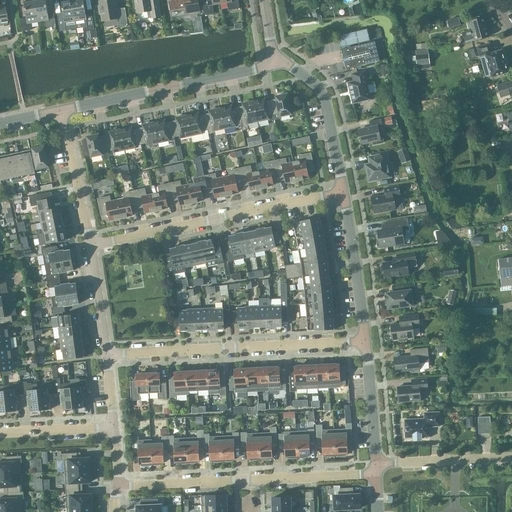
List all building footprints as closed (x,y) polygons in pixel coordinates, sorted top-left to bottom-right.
[(44,0),(35,2),(38,22),(44,21),(45,28),(56,27),(54,14),(48,15),(45,0),(44,0)] [(85,28),(86,28),(87,31),(94,30),(92,14),(86,15),(83,0),(73,2),(76,22),(82,21),(85,28)] [(102,21),(106,21),(107,27),(119,25),(119,27),(128,26),(125,8),(117,9),(115,0),(99,0),(100,6),(99,6),(100,15),(101,14),(102,21)] [(150,0),(135,0),(137,14),(138,14),(139,20),(148,18),(148,19),(161,17),(159,3),(151,4),(150,0)] [(186,14),(200,12),(198,0),(168,0),(171,11),(186,8),(186,14)] [(213,5),(220,4),(219,0),(201,0),(204,15),(214,14),(213,5)] [(229,11),(240,9),(238,0),(219,0),(220,4),(228,3),(229,11)] [(32,23),(38,22),(35,2),(24,3),(26,18),(20,19),(22,32),(31,30),(32,23)] [(70,23),(76,22),(73,2),(62,3),(64,18),(58,19),(60,32),(69,31),(70,23)] [(449,27),(460,24),(458,17),(447,20),(449,27)] [(465,43),(489,36),(484,17),(470,21),(472,30),(462,33),(465,43)] [(368,29),(339,36),(341,48),(370,41),(368,29)] [(375,42),(341,50),(346,69),(380,61),(375,42)] [(477,46),(479,57),(485,55),(491,77),(508,73),(502,49),(492,52),(490,43),(477,46)] [(430,69),(428,49),(415,50),(416,65),(418,65),(418,70),(430,69)] [(348,83),(353,104),(370,100),(366,80),(367,79),(365,72),(352,75),(354,82),(348,83)] [(511,81),(511,82),(498,87),(501,97),(511,94),(511,98),(511,81)] [(276,99),(271,100),(275,120),(280,119),(280,117),(292,115),(287,94),(276,97),(276,99)] [(265,99),(254,102),(258,122),(269,119),(269,121),(275,120),(271,100),(265,102),(265,99)] [(387,109),(396,109),(395,99),(386,100),(387,109)] [(446,100),(422,103),(423,110),(447,108),(446,100)] [(258,122),(254,102),(242,104),(243,106),(237,108),(241,128),(242,131),(249,130),(248,124),(250,131),(260,129),(258,122)] [(241,128),(237,108),(232,109),(231,106),(220,109),(225,129),(235,127),(236,129),(241,128)] [(214,131),(225,129),(220,109),(209,111),(210,114),(204,115),(208,131),(208,135),(215,133),(214,131)] [(396,111),(387,111),(387,119),(396,119),(396,111)] [(208,131),(204,115),(199,116),(198,113),(187,116),(191,136),(193,143),(210,139),(208,135),(208,131)] [(449,115),(436,117),(437,128),(450,126),(449,115)] [(180,138),(191,136),(187,116),(176,118),(176,121),(171,122),(175,138),(180,137),(180,138)] [(370,128),(359,130),(362,144),(373,142),(373,145),(384,143),(381,129),(378,129),(378,127),(382,126),(381,119),(369,122),(370,128)] [(175,138),(171,122),(165,123),(165,121),(154,123),(158,143),(169,141),(169,143),(175,142),(175,138)] [(147,146),(158,143),(154,123),(143,125),(143,128),(138,129),(141,145),(147,144),(147,146)] [(141,145),(138,129),(132,130),(132,128),(121,130),(124,150),(135,148),(136,150),(142,149),(141,145)] [(113,153),(124,150),(121,130),(109,132),(110,135),(104,136),(108,152),(113,151),(113,153)] [(108,152),(104,136),(99,137),(99,135),(87,137),(87,139),(82,141),(85,156),(91,155),(91,157),(102,155),(103,161),(110,160),(108,152)] [(309,137),(291,141),(293,147),(311,143),(309,137)] [(49,167),(44,146),(32,149),(32,150),(0,156),(0,181),(35,174),(34,170),(49,167)] [(174,155),(181,153),(179,146),(172,148),(174,155)] [(207,171),(203,151),(197,152),(200,172),(207,171)] [(294,163),(298,182),(303,180),(303,179),(309,178),(308,172),(314,171),(311,154),(299,156),(300,161),(294,163)] [(386,154),(371,157),(370,158),(371,162),(363,164),(366,181),(375,180),(390,177),(389,171),(392,170),(393,169),(394,166),(393,164),(392,162),(390,161),(387,161),(386,154)] [(408,155),(401,157),(403,163),(410,160),(408,155)] [(298,182),(294,163),(287,164),(286,159),(275,161),(279,178),(284,177),(286,183),(292,182),(292,183),(298,182)] [(273,180),(279,178),(275,161),(264,164),(265,169),(258,170),(262,189),(268,188),(268,187),(274,186),(273,180)] [(262,189),(258,170),(252,172),(250,167),(240,169),(243,186),(249,185),(250,191),(257,189),(257,190),(262,189)] [(237,187),(243,186),(240,169),(229,171),(230,176),(223,178),(227,197),(233,195),(232,194),(239,193),(237,187)] [(227,197),(223,178),(216,179),(215,174),(204,176),(208,194),(214,192),(215,198),(221,197),(222,198),(227,197)] [(202,195),(208,194),(204,176),(194,179),(195,184),(188,185),(192,204),(197,203),(197,202),(203,201),(202,195)] [(113,179),(91,183),(93,190),(114,185),(113,179)] [(192,204),(188,185),(181,187),(180,182),(169,184),(173,201),(179,200),(180,206),(186,204),(186,205),(192,204)] [(167,202),(173,201),(169,184),(158,186),(160,191),(153,193),(157,212),(162,210),(162,209),(168,208),(167,202)] [(402,209),(401,199),(398,186),(385,189),(386,196),(372,198),(375,213),(402,209)] [(157,212),(153,193),(146,194),(145,189),(134,192),(138,209),(144,207),(145,213),(151,212),(151,213),(157,212)] [(39,212),(60,208),(58,197),(53,198),(52,192),(29,197),(31,207),(38,206),(39,212)] [(132,210),(138,209),(134,192),(123,194),(124,199),(117,200),(122,219),(127,218),(127,217),(133,216),(132,210)] [(426,194),(417,196),(420,207),(428,205),(426,194)] [(122,219),(117,200),(111,202),(110,197),(98,199),(102,216),(108,215),(110,221),(116,219),(116,220),(122,219)] [(41,223),(62,219),(60,208),(39,212),(41,223)] [(300,264),(295,264),(294,260),(289,261),(290,265),(285,266),(286,280),(302,278),(304,291),(306,317),(307,331),(334,330),(333,311),(330,283),(327,255),(324,239),(320,218),(293,224),(296,237),(300,264)] [(41,223),(42,229),(38,230),(39,235),(64,230),(62,219),(41,223)] [(381,231),(378,231),(379,237),(378,246),(380,246),(381,248),(395,246),(403,246),(403,244),(404,244),(404,243),(406,224),(407,224),(406,219),(385,223),(386,230),(381,231)] [(265,250),(276,248),(275,245),(281,243),(279,231),(273,232),(271,227),(261,230),(265,250)] [(66,240),(64,230),(39,235),(39,239),(44,238),(46,245),(66,240)] [(254,253),(265,250),(261,230),(250,232),(254,253)] [(445,237),(443,231),(434,233),(435,239),(445,237)] [(244,255),(254,253),(250,232),(239,234),(244,255)] [(244,259),(244,255),(239,234),(228,236),(229,241),(223,243),(228,262),(244,259)] [(224,263),(222,256),(220,243),(213,245),(212,240),(202,242),(206,263),(207,267),(224,263)] [(195,265),(206,263),(202,242),(191,244),(195,265)] [(185,267),(195,265),(191,244),(180,247),(185,267)] [(72,260),(70,250),(55,253),(54,247),(41,249),(43,256),(44,255),(45,259),(50,258),(51,264),(72,260)] [(173,266),(174,270),(175,274),(186,272),(185,267),(180,247),(169,249),(170,254),(164,255),(167,267),(173,266)] [(384,272),(385,278),(408,275),(407,267),(416,266),(414,253),(397,255),(398,261),(383,264),(383,265),(382,265),(381,267),(381,271),(383,272),(384,272)] [(511,257),(498,260),(502,287),(511,285),(511,257)] [(74,271),(72,260),(51,264),(45,265),(47,275),(46,275),(47,282),(60,280),(59,273),(74,271)] [(457,266),(443,268),(444,276),(458,274),(457,266)] [(222,290),(230,289),(229,279),(221,280),(222,290)] [(57,297),(78,294),(76,283),(61,286),(60,280),(47,282),(48,288),(55,287),(57,297)] [(450,281),(447,301),(456,302),(459,282),(450,281)] [(416,298),(415,291),(414,284),(392,287),(393,294),(387,294),(387,296),(385,296),(386,301),(388,301),(389,308),(397,307),(397,308),(404,307),(403,306),(412,305),(411,298),(416,298)] [(0,307),(3,307),(9,307),(7,297),(8,297),(7,290),(0,291),(0,307)] [(78,294),(57,297),(52,298),(53,307),(51,308),(52,314),(65,312),(64,306),(79,304),(78,294)] [(281,299),(281,306),(270,306),(271,328),(282,327),(282,322),(288,322),(287,299),(281,299)] [(16,306),(9,307),(3,307),(0,307),(0,324),(12,323),(11,316),(17,315),(16,306)] [(260,328),(271,328),(270,306),(259,307),(260,328)] [(238,329),(249,329),(248,307),(237,308),(237,312),(231,312),(232,325),(238,324),(238,329)] [(249,329),(260,328),(259,307),(248,307),(249,329)] [(202,331),(213,330),(212,309),(201,310),(202,331)] [(212,309),(213,330),(224,330),(224,325),(230,325),(229,310),(223,310),(223,309),(212,309)] [(180,332),(191,331),(190,310),(179,311),(179,312),(173,313),(174,327),(180,327),(180,332)] [(191,331),(202,331),(201,310),(190,310),(191,331)] [(59,328),(80,325),(79,314),(57,317),(59,328)] [(391,325),(393,340),(414,338),(412,328),(419,328),(418,315),(400,317),(401,324),(391,325)] [(60,339),(82,336),(80,325),(59,328),(60,339)] [(0,339),(10,338),(8,327),(0,328),(0,339)] [(62,350),(83,347),(82,336),(60,339),(62,350)] [(0,350),(11,349),(18,348),(16,337),(10,338),(0,339),(0,350)] [(83,347),(62,350),(63,360),(84,358),(83,347)] [(411,357),(395,358),(396,372),(411,371),(411,372),(412,374),(417,373),(419,371),(419,370),(418,364),(429,363),(428,348),(410,350),(411,357)] [(0,361),(13,360),(11,349),(0,350),(0,361)] [(13,360),(0,361),(0,372),(14,371),(13,360)] [(329,388),(328,366),(317,367),(318,388),(329,388)] [(339,366),(328,366),(329,388),(340,387),(340,386),(346,385),(345,372),(339,372),(339,366)] [(307,389),(306,367),(295,368),(295,374),(289,374),(290,392),(296,392),(296,389),(307,389)] [(318,388),(317,367),(306,367),(307,389),(318,388)] [(279,368),(268,369),(269,391),(286,390),(285,374),(279,375),(279,368)] [(268,369),(257,370),(258,391),(269,391),(268,369)] [(235,377),(229,377),(230,391),(236,391),(236,392),(247,392),(246,370),(235,371),(235,377)] [(257,370),(246,370),(247,392),(258,391),(257,370)] [(208,372),(209,390),(209,394),(221,393),(221,395),(226,395),(225,377),(219,378),(219,371),(208,372)] [(198,390),(197,372),(186,373),(187,391),(198,390)] [(198,390),(209,390),(208,372),(197,372),(198,390)] [(187,391),(186,373),(175,374),(175,380),(169,380),(170,398),(176,398),(176,395),(188,395),(187,391)] [(148,375),(149,394),(158,393),(158,397),(159,399),(160,399),(167,399),(166,380),(159,380),(159,374),(148,375)] [(140,394),(149,394),(148,375),(137,375),(137,381),(130,382),(131,401),(138,401),(139,400),(140,398),(140,394)] [(73,409),(70,383),(60,385),(60,379),(53,379),(53,381),(55,394),(61,393),(63,411),(73,409)] [(427,379),(412,380),(412,386),(398,388),(399,402),(420,401),(420,390),(428,390),(427,379)] [(82,393),(88,392),(87,380),(80,380),(80,382),(70,383),(73,409),(84,408),(82,393)] [(49,395),(55,394),(53,381),(47,382),(47,384),(43,384),(43,389),(38,390),(40,411),(50,410),(49,395)] [(40,411),(38,390),(37,383),(32,384),(32,383),(27,383),(27,382),(20,383),(22,395),(28,395),(29,412),(40,411)] [(16,396),(22,395),(20,383),(13,383),(14,385),(4,387),(7,412),(17,411),(16,396)] [(405,430),(405,439),(414,439),(414,440),(421,440),(421,439),(429,438),(429,427),(440,427),(439,413),(424,413),(424,419),(405,420),(405,422),(403,422),(403,430),(405,430)] [(161,429),(161,420),(167,420),(167,414),(152,415),(152,429),(161,429)] [(334,431),(335,455),(337,455),(337,457),(345,456),(345,454),(347,454),(347,442),(353,442),(352,424),(345,424),(346,430),(334,431)] [(335,455),(334,431),(323,431),(322,425),(316,425),(317,443),(323,443),(324,455),(326,455),(327,456),(330,457),(332,456),(334,455),(335,455)] [(259,434),(260,458),(262,458),(263,459),(265,460),(268,460),(269,460),(269,458),(272,458),(271,446),(277,445),(276,427),(270,428),(271,434),(259,434)] [(297,433),(298,456),(300,456),(301,458),(303,458),(306,458),(307,456),(310,456),(309,444),(315,443),(314,429),(308,430),(308,432),(297,433)] [(198,448),(204,448),(203,434),(204,434),(203,430),(197,431),(198,438),(186,439),(187,462),(189,462),(190,463),(193,464),(195,463),(196,461),(199,461),(198,448)] [(221,437),(222,460),(224,460),(226,461),(228,462),(231,461),(232,460),(234,460),(234,447),(240,447),(239,433),(233,433),(233,437),(221,437)] [(260,458),(259,434),(247,435),(247,433),(241,433),(242,447),(248,447),(248,459),(251,459),(251,461),(252,461),(255,460),(257,460),(258,458),(260,458)] [(296,457),(298,456),(297,433),(296,433),(296,436),(285,437),(285,434),(279,434),(279,448),(285,448),(286,457),(288,457),(290,458),(292,459),(295,458),(296,457)] [(209,434),(204,434),(203,434),(204,448),(210,448),(211,461),(213,461),(214,462),(217,462),(219,462),(221,460),(222,460),(221,437),(210,438),(209,434)] [(163,450),(169,450),(168,436),(162,436),(162,444),(151,445),(151,441),(150,441),(151,464),(153,463),(155,465),(157,465),(160,465),(161,463),(163,463),(163,450)] [(174,436),(168,436),(169,450),(175,450),(175,462),(178,462),(178,464),(185,464),(185,462),(187,462),(186,439),(174,440),(174,436)] [(151,464),(150,441),(139,441),(139,438),(132,438),(133,452),(139,452),(140,464),(142,464),(142,466),(150,466),(150,464),(151,464)] [(64,461),(64,472),(90,471),(89,468),(91,468),(91,462),(89,462),(89,459),(77,459),(77,453),(61,454),(61,461),(64,461)] [(6,457),(6,463),(0,463),(0,475),(20,474),(19,463),(22,463),(21,456),(6,457)] [(90,471),(64,472),(66,491),(79,490),(78,483),(90,483),(90,471)] [(8,493),(24,492),(21,492),(21,486),(16,486),(15,475),(20,475),(20,474),(0,475),(0,487),(7,487),(8,493)] [(45,474),(45,487),(53,487),(53,474),(45,474)] [(360,500),(359,500),(359,495),(353,496),(353,489),(340,489),(340,496),(334,496),(335,509),(361,508),(360,500)] [(79,490),(66,491),(66,508),(91,507),(91,495),(79,496),(79,490)] [(8,493),(8,499),(0,499),(0,511),(22,511),(21,499),(24,499),(24,492),(8,493)] [(226,495),(201,496),(201,505),(226,504),(226,495)] [(290,497),(272,498),(273,508),(291,508),(290,497)] [(160,511),(161,508),(161,506),(158,506),(157,499),(141,500),(141,507),(137,507),(137,511),(160,511)]
